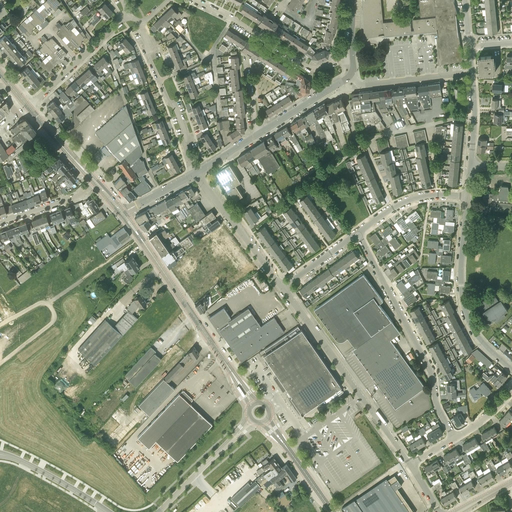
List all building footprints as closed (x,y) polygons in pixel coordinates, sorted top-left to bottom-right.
[(46,0),(46,1),(55,11),(58,9),(56,7),(60,3),(57,0),(46,0)] [(383,21),(381,0),(364,0),(368,36),(384,34),(383,21)] [(419,0),(421,16),(436,15),(436,17),(413,19),(414,31),(437,29),(440,61),(460,59),(456,14),(457,14),(458,14),(453,0),(452,0),(453,0),(451,0),(450,0),(419,0)] [(55,11),(46,1),(43,4),(45,6),(42,9),(47,15),(52,11),(53,13),(55,11)] [(301,7),(291,1),(288,6),(296,12),(299,9),(300,9),(301,7)] [(103,13),(108,8),(104,3),(98,8),(103,13)] [(244,15),(249,8),(244,5),(240,11),(243,12),(242,13),(244,15)] [(47,15),(42,9),(39,12),(35,7),(32,10),(34,12),(43,22),(45,20),(43,19),(47,15)] [(84,16),(89,10),(86,7),(80,12),(84,16)] [(172,7),(167,11),(173,17),(174,16),(177,19),(182,14),(179,11),(177,13),(172,7)] [(113,12),(108,8),(103,13),(107,18),(113,12)] [(249,17),(253,10),(249,8),(244,15),(246,16),(247,15),(249,17)] [(254,20),(259,11),(257,10),(256,12),(253,10),(249,17),(254,20)] [(173,17),(167,11),(163,16),(168,21),(173,17)] [(259,11),(254,20),(258,22),(262,16),(260,15),(261,13),(259,11)] [(43,22),(34,12),(30,15),(27,18),(35,27),(39,23),(41,24),(43,22)] [(272,31),(277,24),(274,21),(267,16),(263,14),(262,16),(258,22),(258,23),(261,26),(268,31),(272,33),(272,31)] [(168,21),(163,16),(158,20),(164,26),(168,21)] [(95,20),(92,23),(94,25),(100,19),(98,17),(95,20)] [(35,27),(27,18),(24,21),(18,27),(23,33),(24,32),(25,33),(27,31),(30,34),(33,32),(31,30),(35,27)] [(77,30),(74,27),(77,24),(73,19),(70,22),(69,21),(65,25),(64,24),(61,26),(71,35),(77,30)] [(384,34),(411,32),(410,19),(383,21),(384,34)] [(164,26),(158,20),(154,24),(159,30),(164,26)] [(278,23),(277,24),(272,31),(277,34),(282,27),(280,25),(281,24),(278,23)] [(71,35),(61,26),(59,28),(61,29),(57,33),(62,39),(65,36),(67,38),(71,35)] [(282,27),(277,34),(281,37),(287,29),(282,27)] [(180,35),(179,32),(175,28),(173,31),(170,28),(168,30),(175,37),(177,39),(177,38),(180,35)] [(287,29),(281,37),(286,40),(290,34),(287,32),(288,30),(287,29)] [(82,31),(80,33),(79,32),(77,30),(71,35),(80,45),(82,43),(80,42),(84,38),(84,37),(85,35),(82,31)] [(175,37),(168,30),(166,32),(168,35),(166,37),(168,39),(175,37)] [(229,39),(233,32),(231,30),(231,31),(228,30),(224,36),(229,39)] [(233,32),(229,39),(233,42),(237,35),(235,34),(236,33),(233,32)] [(290,34),(286,40),(290,43),(296,35),(294,34),(292,36),(290,34)] [(0,46),(0,47),(8,39),(5,35),(0,39),(0,46)] [(71,35),(67,38),(70,41),(66,44),(72,50),(76,46),(77,47),(80,45),(71,35)] [(237,35),(233,42),(236,43),(235,45),(236,46),(242,38),(237,35)] [(296,35),(290,43),(295,46),(299,40),(296,38),(297,36),(296,35)] [(53,52),(56,49),(54,46),(57,43),(52,38),(48,42),(46,40),(44,42),(53,52)] [(120,50),(123,48),(129,43),(125,38),(119,43),(121,45),(118,48),(120,50)] [(242,38),(236,46),(239,48),(240,46),(242,47),(246,41),(242,38)] [(8,39),(0,47),(3,51),(5,50),(12,44),(8,39)] [(246,41),(242,47),(241,49),(244,51),(251,56),(255,58),(256,56),(260,50),(261,49),(258,47),(250,42),(247,40),(246,41)] [(299,40),(295,46),(297,48),(297,49),(299,50),(303,43),(299,40)] [(50,55),(53,52),(44,42),(42,44),(43,46),(39,49),(38,49),(36,51),(40,55),(42,53),(44,55),(47,52),(50,55)] [(323,50),(319,51),(323,60),(327,58),(330,44),(327,43),(322,42),(321,45),(326,46),(325,50),(323,50)] [(133,47),(129,43),(123,48),(127,53),(133,47)] [(303,43),(299,50),(301,51),(302,50),(304,52),(308,46),(303,43)] [(16,48),(12,44),(5,50),(8,54),(16,48)] [(170,52),(177,49),(175,44),(168,47),(170,52)] [(312,58),(315,53),(309,47),(304,54),(312,58)] [(19,52),(16,48),(8,54),(11,58),(12,58),(19,52)] [(53,52),(62,62),(64,60),(63,58),(67,54),(62,48),(59,51),(56,49),(53,52)] [(172,57),(179,55),(177,49),(170,52),(172,57)] [(265,53),(260,50),(256,56),(259,58),(258,60),(260,61),(261,59),(265,53)] [(323,60),(319,51),(315,53),(312,58),(317,62),(323,60)] [(10,59),(14,63),(23,56),(19,52),(12,58),(11,58),(10,59)] [(49,60),(54,66),(58,62),(60,64),(62,62),(53,52),(50,55),(52,57),(49,60)] [(265,53),(261,59),(263,61),(262,63),(264,64),(269,56),(265,53)] [(19,67),(26,60),(23,56),(14,63),(15,65),(16,64),(17,65),(19,67)] [(103,56),(99,61),(104,67),(108,71),(110,74),(113,72),(106,65),(109,62),(103,56)] [(269,56),(264,64),(266,65),(267,63),(270,65),(274,59),(269,56)] [(494,62),(493,56),(478,57),(479,64),(480,74),(495,72),(494,66),(496,66),(495,62),(494,62)] [(138,59),(127,63),(129,68),(131,68),(140,64),(138,59)] [(187,68),(184,61),(184,59),(181,60),(174,63),(176,68),(179,67),(180,70),(187,68)] [(274,59),(270,65),(273,67),(271,69),(273,70),(278,62),(274,59)] [(54,66),(49,60),(45,64),(43,61),(42,62),(39,64),(42,67),(43,66),(49,73),(52,71),(50,69),(54,66)] [(104,67),(99,61),(94,65),(99,71),(100,71),(104,67)] [(278,62),(273,70),(275,71),(276,69),(279,71),(283,65),(278,62)] [(24,75),(33,68),(29,63),(26,65),(27,66),(21,71),(24,75)] [(133,73),(142,70),(140,64),(131,68),(133,73)] [(283,65),(279,71),(284,74),(288,67),(286,65),(285,66),(283,65)] [(288,67),(284,74),(288,77),(292,71),(289,69),(290,68),(288,67)] [(27,79),(34,74),(36,72),(33,68),(24,75),(27,79)] [(89,69),(85,73),(90,79),(91,81),(96,77),(94,75),(95,75),(89,69)] [(134,79),(144,75),(142,70),(133,73),(132,73),(134,79)] [(183,76),(185,82),(195,78),(203,74),(205,74),(204,71),(196,74),(195,75),(194,72),(183,76)] [(205,74),(203,74),(205,80),(212,77),(212,75),(211,71),(205,74)] [(296,86),(300,86),(301,86),(305,85),(305,90),(309,90),(309,80),(294,71),(290,76),(296,79),(296,86)] [(90,79),(85,73),(80,77),(85,83),(90,79)] [(31,83),(37,78),(34,74),(27,79),(31,83)] [(40,75),(37,78),(31,83),(34,87),(40,82),(41,84),(44,82),(45,81),(40,75)] [(134,79),(136,84),(139,82),(139,83),(146,80),(144,75),(134,79)] [(85,83),(80,77),(75,81),(81,87),(85,83)] [(187,87),(197,83),(195,78),(185,82),(187,87)] [(511,84),(511,80),(503,80),(503,84),(493,84),(493,91),(504,91),(504,84),(511,84)] [(81,87),(75,81),(71,85),(76,91),(81,87)] [(189,92),(196,89),(199,88),(197,83),(187,87),(189,92)] [(202,87),(199,88),(196,89),(189,92),(191,98),(198,95),(197,92),(205,89),(206,90),(212,87),(211,83),(210,84),(206,85),(202,87)] [(440,83),(428,84),(430,98),(441,96),(440,83)] [(428,84),(418,85),(416,86),(418,98),(421,98),(421,99),(424,107),(431,106),(430,98),(428,84)] [(76,96),(78,94),(76,91),(71,85),(66,89),(67,90),(65,92),(68,95),(70,93),(71,95),(74,93),(76,96)] [(292,85),(287,89),(291,96),(296,93),(292,85)] [(301,86),(300,86),(300,90),(301,92),(297,94),(300,98),(309,91),(309,90),(305,90),(305,85),(301,86)] [(404,87),(406,103),(409,109),(419,108),(418,98),(416,86),(404,87)] [(406,103),(404,87),(398,88),(400,106),(404,113),(405,115),(407,113),(405,107),(404,108),(403,106),(403,103),(406,103)] [(400,106),(398,88),(392,89),(393,103),(396,103),(397,107),(398,107),(401,114),(404,113),(400,106)] [(140,93),(142,99),(149,96),(147,90),(140,93)] [(379,90),(380,108),(379,108),(381,112),(388,111),(387,108),(386,108),(386,107),(385,90),(379,90)] [(373,100),(373,91),(359,93),(360,102),(361,112),(363,120),(366,131),(375,125),(379,131),(385,127),(381,121),(381,120),(375,111),(371,111),(371,102),(374,102),(373,100)] [(72,102),(70,99),(63,92),(59,95),(66,103),(70,107),(74,104),(72,102)] [(287,97),(284,98),(288,104),(292,101),(287,93),(285,95),(287,97)] [(360,102),(359,93),(352,93),(353,99),(349,100),(354,121),(363,120),(361,112),(360,102)] [(288,104),(284,98),(281,100),(280,98),(278,99),(283,107),(288,104)] [(283,107),(278,99),(276,100),(277,102),(275,104),(279,110),(283,107)] [(333,101),(338,112),(340,119),(340,120),(342,130),(349,127),(347,122),(348,121),(343,109),(346,108),(342,100),(340,102),(339,99),(333,101)] [(499,108),(499,111),(504,111),(505,108),(501,108),(501,106),(501,100),(498,100),(498,99),(492,99),(492,107),(499,108)] [(0,119),(6,114),(9,110),(7,103),(7,102),(6,101),(0,105),(0,119)] [(51,112),(57,106),(53,101),(46,106),(51,112)] [(332,124),(340,120),(338,112),(333,101),(326,105),(332,124)] [(335,131),(332,124),(326,105),(325,102),(319,106),(325,118),(323,118),(326,126),(328,125),(330,130),(332,133),(335,131)] [(57,106),(51,112),(55,117),(67,107),(69,109),(70,107),(66,103),(60,109),(57,106)] [(76,106),(74,104),(70,107),(69,109),(67,107),(55,117),(59,122),(65,117),(66,118),(73,114),(72,114),(72,113),(71,111),(76,106)] [(279,110),(275,104),(272,106),(271,104),(269,105),(274,113),(279,110)] [(106,145),(132,122),(126,105),(95,133),(106,145)] [(192,107),(194,113),(201,110),(199,105),(192,107)] [(274,113),(269,105),(267,106),(268,108),(265,110),(269,116),(274,113)] [(153,106),(146,109),(149,114),(155,112),(153,106)] [(314,109),(326,135),(327,135),(329,141),(333,138),(329,130),(330,130),(328,125),(326,126),(323,118),(325,118),(319,106),(314,109)] [(314,109),(305,115),(310,123),(311,122),(313,125),(315,124),(322,138),(327,135),(326,135),(314,109)] [(511,111),(504,111),(499,111),(499,114),(495,114),(494,122),(504,123),(505,115),(511,115),(511,116),(511,115),(511,111)] [(203,115),(196,118),(198,123),(207,120),(205,114),(203,115)] [(304,128),(303,127),(307,125),(310,123),(305,115),(297,120),(306,139),(307,139),(308,141),(314,138),(311,134),(308,136),(308,135),(308,134),(305,127),(304,128)] [(21,128),(28,122),(25,118),(18,122),(16,124),(9,130),(13,135),(21,128)] [(155,123),(151,124),(153,129),(157,128),(164,125),(162,120),(155,123)] [(207,120),(198,123),(200,129),(209,125),(207,120)] [(307,139),(306,139),(297,120),(291,123),(297,134),(299,132),(303,141),(307,139)] [(23,135),(32,127),(28,122),(21,128),(22,130),(21,130),(21,131),(12,139),(14,142),(23,135)] [(120,161),(140,144),(138,140),(132,122),(106,145),(101,149),(108,156),(111,153),(110,153),(112,151),(120,161)] [(245,126),(244,127),(237,128),(237,129),(227,135),(231,142),(242,136),(240,133),(243,131),(244,133),(246,132),(245,126)] [(287,126),(281,130),(285,136),(288,134),(290,137),(293,141),(294,140),(296,144),(299,143),(296,137),(293,133),(292,134),(287,127),(287,126)] [(32,127),(23,135),(25,138),(27,136),(29,138),(36,132),(32,127)] [(287,139),(285,136),(281,130),(274,134),(278,139),(280,143),(287,139)] [(203,142),(210,138),(206,133),(200,137),(203,142)] [(168,136),(161,138),(163,144),(170,141),(168,136)] [(282,146),(280,143),(278,139),(275,141),(272,136),(266,139),(273,150),(278,147),(279,148),(282,146)] [(206,147),(213,143),(210,138),(203,142),(206,147)] [(478,138),(478,145),(493,147),(494,143),(490,143),(486,143),(487,139),(478,138)] [(252,148),(257,156),(265,168),(268,173),(280,166),(272,152),(265,140),(252,148)] [(0,160),(8,155),(5,150),(0,142),(0,160)] [(213,143),(206,147),(210,151),(216,147),(213,143)] [(12,144),(5,150),(8,155),(15,148),(12,144)] [(143,154),(140,144),(120,161),(121,162),(119,164),(126,174),(131,169),(129,166),(139,157),(143,154)] [(257,156),(252,148),(245,153),(256,170),(259,169),(256,164),(252,159),(257,156)] [(258,174),(256,170),(245,153),(238,157),(243,165),(246,163),(254,176),(258,174)] [(168,163),(174,159),(171,154),(165,157),(168,163)] [(356,158),(359,164),(367,160),(365,154),(356,158)] [(54,167),(56,169),(64,163),(59,157),(44,170),(47,173),(54,167)] [(122,186),(130,181),(137,177),(134,173),(136,171),(136,173),(146,167),(143,160),(142,161),(139,157),(129,166),(131,169),(126,174),(122,178),(120,176),(114,183),(117,187),(117,188),(118,187),(119,188),(122,186)] [(171,167),(177,164),(174,159),(168,163),(171,167)] [(367,160),(359,164),(361,169),(370,165),(367,160)] [(64,163),(56,169),(54,171),(57,173),(51,178),(54,181),(61,174),(68,168),(66,166),(64,163)] [(177,164),(171,167),(173,172),(180,169),(177,164)] [(228,190),(228,189),(236,185),(241,182),(230,164),(217,173),(228,190)] [(12,177),(11,174),(14,173),(12,165),(8,166),(8,165),(5,166),(9,178),(12,177)] [(370,165),(361,169),(364,175),(372,171),(370,165)] [(139,177),(142,175),(148,172),(146,167),(136,173),(139,177)] [(37,174),(39,176),(43,180),(46,178),(42,173),(43,172),(40,168),(35,172),(37,174)] [(68,168),(61,174),(63,176),(56,182),(58,185),(72,173),(68,168)] [(372,171),(364,175),(366,180),(375,176),(372,171)] [(72,173),(58,185),(56,187),(57,189),(59,194),(62,193),(60,189),(66,184),(68,186),(77,178),(72,173)] [(135,187),(141,194),(150,190),(147,184),(148,184),(147,183),(143,179),(144,178),(142,175),(139,177),(138,177),(141,181),(135,187)] [(375,176),(366,180),(369,186),(377,182),(375,176)] [(125,196),(131,190),(135,187),(130,181),(122,186),(119,188),(118,188),(125,196)] [(377,182),(369,186),(371,191),(380,187),(377,182)] [(232,195),(239,190),(236,185),(228,189),(232,195)] [(31,191),(35,203),(41,201),(38,194),(35,195),(32,186),(29,187),(31,191)] [(184,190),(189,197),(193,194),(195,196),(199,193),(194,187),(192,188),(191,186),(184,190)] [(511,195),(510,195),(508,186),(501,186),(498,194),(487,193),(486,196),(484,196),(482,211),(491,212),(491,208),(493,208),(493,210),(511,211),(511,195)] [(141,194),(135,187),(131,190),(137,197),(141,194)] [(380,187),(371,191),(373,197),(382,193),(380,187)] [(137,197),(131,190),(125,196),(129,201),(132,198),(133,199),(137,197)] [(189,197),(184,190),(178,193),(188,209),(194,205),(192,203),(190,205),(186,200),(189,198),(189,197)] [(243,196),(239,190),(232,195),(235,200),(243,196)] [(16,198),(17,200),(21,209),(28,206),(25,199),(20,201),(19,197),(17,191),(14,192),(16,198)] [(25,199),(28,206),(35,203),(31,191),(27,193),(26,192),(23,193),(25,197),(25,199)] [(48,199),(45,191),(39,193),(42,201),(48,199)] [(11,205),(13,212),(21,209),(17,200),(13,201),(10,193),(7,194),(9,200),(11,205)] [(190,212),(188,209),(178,193),(172,197),(184,217),(188,214),(190,212)] [(382,193),(373,197),(376,202),(385,199),(382,193)] [(300,200),(304,205),(311,200),(307,195),(300,200)] [(184,217),(172,197),(165,200),(168,208),(171,212),(175,217),(179,222),(185,218),(184,217)] [(70,206),(72,211),(81,208),(83,210),(87,207),(89,211),(85,214),(87,216),(99,208),(93,198),(90,200),(89,199),(86,201),(86,202),(83,205),(81,202),(70,206)] [(168,208),(165,200),(136,216),(135,218),(139,223),(168,208)] [(311,200),(304,205),(307,210),(314,205),(311,200)] [(194,205),(188,209),(190,212),(196,221),(199,219),(205,215),(197,203),(194,205)] [(11,205),(5,208),(8,214),(13,212),(11,205)] [(314,205),(307,210),(311,215),(318,210),(314,205)] [(71,218),(74,222),(77,220),(73,215),(72,211),(70,206),(68,207),(67,207),(66,208),(65,208),(68,217),(71,216),(72,217),(71,218)] [(283,213),(287,218),(294,212),(291,207),(283,213)] [(171,212),(168,208),(139,223),(143,229),(167,213),(168,214),(171,212)] [(248,218),(255,213),(251,208),(244,212),(248,218)] [(55,212),(59,221),(65,219),(66,223),(69,222),(64,209),(61,210),(55,212)] [(442,221),(446,221),(446,219),(449,219),(453,220),(454,210),(447,209),(446,218),(443,218),(442,221)] [(101,210),(89,218),(95,226),(106,218),(102,214),(103,213),(101,210)] [(318,210),(311,215),(314,220),(322,215),(318,210)] [(410,223),(412,225),(414,228),(416,226),(414,224),(413,221),(420,216),(416,210),(407,216),(410,220),(412,222),(410,223)] [(442,221),(443,218),(441,218),(442,212),(442,211),(431,210),(430,217),(437,217),(437,222),(439,222),(439,220),(442,221)] [(205,215),(199,219),(203,225),(210,220),(216,216),(212,211),(205,215)] [(59,222),(59,221),(55,212),(50,214),(53,223),(56,222),(56,223),(59,222)] [(294,212),(287,218),(291,222),(298,217),(294,212)] [(252,224),(255,221),(259,219),(255,213),(248,218),(252,224)] [(260,222),(268,216),(266,213),(261,217),(259,219),(260,222)] [(41,217),(45,226),(49,225),(46,215),(41,217)] [(322,215),(314,220),(318,225),(325,219),(322,215)] [(298,217),(291,222),(294,227),(302,222),(298,217)] [(410,220),(406,223),(402,217),(396,222),(403,230),(403,229),(408,226),(409,227),(412,225),(410,223),(412,222),(410,220)] [(40,228),(37,218),(32,220),(35,230),(40,228)] [(210,220),(203,225),(202,226),(204,230),(209,227),(212,231),(221,224),(217,219),(211,223),(210,220)] [(325,219),(318,225),(321,229),(329,224),(325,219)] [(442,224),(442,221),(439,220),(439,222),(437,222),(432,222),(431,232),(438,232),(439,224),(442,224)] [(442,221),(442,224),(444,224),(443,231),(454,232),(454,225),(445,224),(446,221),(442,221)] [(302,222),(294,227),(298,232),(305,227),(302,222)] [(26,223),(19,225),(22,233),(25,232),(27,237),(29,236),(28,231),(32,229),(29,223),(26,224),(26,223)] [(329,224),(321,229),(325,234),(332,229),(329,224)] [(22,233),(19,225),(12,228),(17,240),(19,243),(21,244),(23,242),(20,239),(19,234),(22,233)] [(383,238),(385,241),(388,239),(386,236),(393,231),(389,225),(381,232),(385,237),(383,238)] [(412,225),(409,227),(410,228),(411,230),(404,235),(408,241),(418,234),(417,232),(417,231),(416,230),(418,229),(416,226),(414,228),(412,225)] [(261,236),(268,231),(264,226),(257,231),(261,236)] [(305,227),(298,232),(301,237),(309,231),(305,227)] [(17,240),(12,228),(5,230),(8,238),(13,237),(14,241),(17,245),(19,243),(17,240)] [(130,236),(124,228),(110,237),(117,246),(130,236)] [(332,229),(325,234),(329,239),(336,234),(332,229)] [(8,238),(5,230),(0,232),(0,234),(2,241),(8,238)] [(149,237),(153,243),(167,233),(165,230),(158,235),(156,232),(149,237)] [(264,241),(272,236),(268,231),(261,236),(264,241)] [(309,231),(301,237),(305,242),(312,236),(309,231)] [(167,233),(153,243),(155,246),(162,241),(170,235),(168,232),(167,233)] [(385,241),(383,238),(381,240),(375,233),(370,237),(376,245),(377,244),(381,241),(383,243),(385,241)] [(100,246),(106,241),(107,242),(109,240),(108,239),(110,237),(108,234),(97,242),(100,246)] [(195,242),(190,235),(187,237),(193,244),(195,242)] [(164,244),(157,249),(161,255),(179,243),(179,242),(175,236),(174,237),(170,240),(172,243),(166,247),(164,244)] [(268,246),(275,241),(272,236),(264,241),(268,246)] [(312,236),(305,242),(308,247),(316,241),(312,236)] [(187,237),(179,242),(182,246),(173,253),(172,251),(163,257),(166,262),(180,253),(193,244),(187,237)] [(385,241),(387,243),(390,242),(395,249),(401,245),(395,237),(389,241),(388,239),(385,241)] [(439,251),(443,252),(443,250),(450,250),(451,240),(444,239),(443,248),(440,248),(439,251)] [(436,251),(439,251),(440,248),(438,248),(439,241),(428,240),(427,247),(437,248),(436,251)] [(162,241),(155,246),(157,249),(164,244),(162,241)] [(271,251),(279,246),(275,241),(268,246),(271,251)] [(316,241),(308,247),(312,252),(320,246),(316,241)] [(377,244),(380,248),(377,251),(381,256),(390,250),(385,245),(387,243),(385,241),(383,243),(381,241),(377,244)] [(9,249),(6,245),(4,243),(2,244),(4,247),(9,253),(11,251),(9,249)] [(275,256),(282,250),(279,246),(271,251),(275,256)] [(414,249),(408,253),(413,261),(414,262),(416,260),(415,260),(419,257),(419,256),(414,249)] [(278,261),(286,255),(282,250),(275,256),(278,261)] [(359,257),(356,253),(354,250),(348,254),(354,261),(359,257)] [(439,251),(436,251),(436,253),(429,252),(428,263),(435,263),(436,254),(439,254),(439,251)] [(439,251),(439,254),(441,255),(440,262),(451,263),(452,256),(442,255),(443,252),(439,251)] [(166,262),(169,267),(183,257),(180,253),(166,262)] [(408,266),(411,264),(410,263),(413,261),(408,253),(401,258),(407,266),(408,266)] [(354,261),(348,254),(344,257),(349,264),(354,261)] [(282,266),(289,260),(286,255),(278,261),(282,266)] [(124,271),(137,262),(132,256),(125,261),(123,258),(115,264),(117,267),(116,267),(119,270),(122,268),(124,271)] [(349,264),(344,257),(339,261),(344,268),(349,264)] [(401,271),(404,269),(404,268),(407,266),(401,258),(395,263),(401,270),(401,271)] [(289,260),(282,266),(286,271),(293,265),(289,260)] [(344,268),(339,261),(334,264),(339,272),(344,268)] [(137,262),(124,271),(128,276),(140,267),(137,262)] [(394,274),(395,276),(398,273),(398,272),(401,270),(395,263),(390,267),(387,268),(384,271),(387,275),(392,272),(394,274)] [(339,272),(334,264),(329,268),(334,275),(339,272)] [(334,275),(329,268),(324,271),(330,279),(334,275)] [(410,286),(411,289),(414,292),(414,291),(416,289),(413,284),(422,277),(418,270),(415,271),(415,270),(414,271),(415,273),(407,279),(411,285),(410,286)] [(439,282),(439,279),(437,278),(437,275),(438,271),(427,270),(426,277),(435,278),(435,281),(439,282)] [(437,278),(439,279),(439,282),(442,282),(442,281),(445,281),(449,281),(450,271),(443,270),(442,277),(441,277),(441,276),(437,275),(437,278)] [(330,279),(324,271),(319,275),(325,282),(330,279)] [(390,338),(399,331),(379,303),(383,300),(364,274),(314,310),(324,323),(336,339),(337,340),(338,341),(339,341),(340,341),(341,342),(343,341),(344,341),(350,336),(358,346),(353,350),(396,408),(425,387),(406,360),(403,355),(402,356),(390,338)] [(128,284),(133,277),(130,275),(128,278),(127,277),(124,280),(128,284)] [(259,277),(257,275),(255,276),(264,289),(268,285),(261,275),(259,277)] [(325,282),(319,275),(315,278),(320,286),(322,288),(326,284),(325,282)] [(320,286),(315,278),(310,282),(315,289),(320,286)] [(409,290),(411,289),(410,286),(407,288),(402,281),(396,285),(402,293),(403,293),(408,289),(409,290)] [(439,282),(435,281),(435,283),(428,282),(427,293),(434,294),(435,285),(438,285),(439,282)] [(442,282),(439,282),(438,285),(440,286),(439,292),(450,293),(451,286),(443,285),(444,285),(444,284),(445,281),(442,281),(442,282)] [(315,289),(310,282),(305,286),(310,293),(315,289)] [(310,293),(305,286),(300,289),(305,297),(310,293)] [(411,289),(409,290),(408,289),(403,293),(406,297),(404,299),(408,305),(412,302),(413,303),(418,299),(414,294),(414,295),(412,293),(414,292),(411,289)] [(0,310),(2,314),(8,311),(4,304),(6,303),(7,303),(2,294),(0,295),(0,310)] [(200,299),(194,303),(200,312),(201,312),(207,308),(207,307),(207,296),(205,294),(204,295),(202,296),(203,297),(200,299)] [(498,301),(494,294),(491,296),(483,301),(480,303),(485,310),(483,312),(490,322),(494,319),(496,323),(506,316),(504,313),(508,310),(501,300),(498,301)] [(132,313),(138,306),(140,308),(147,303),(141,295),(138,297),(137,296),(134,298),(135,299),(134,300),(131,302),(132,304),(127,309),(129,310),(132,313)] [(440,304),(443,310),(451,306),(448,300),(440,304)] [(451,306),(443,310),(446,315),(452,312),(454,311),(451,306)] [(231,347),(232,346),(261,326),(248,307),(230,320),(229,318),(230,317),(223,307),(209,317),(216,327),(217,327),(231,347)] [(413,316),(421,312),(418,307),(410,311),(413,316)] [(95,365),(137,318),(132,313),(129,310),(113,327),(105,319),(78,349),(95,365)] [(416,322),(424,317),(421,312),(413,316),(416,322)] [(452,312),(446,315),(444,316),(447,322),(455,317),(452,312)] [(261,326),(232,346),(241,359),(258,348),(259,349),(284,332),(274,317),(261,326)] [(419,327),(427,323),(424,317),(416,322),(419,327)] [(455,317),(447,322),(450,327),(458,323),(455,317)] [(422,332),(430,328),(427,323),(419,327),(422,332)] [(458,323),(450,327),(453,332),(461,328),(458,323)] [(288,391),(326,364),(301,329),(300,329),(298,326),(263,350),(266,353),(263,355),(280,380),(279,381),(281,385),(283,384),(288,391)] [(424,337),(432,333),(430,328),(422,332),(424,337)] [(461,328),(453,332),(456,338),(464,333),(461,328)] [(432,333),(424,337),(427,343),(435,339),(432,333)] [(464,333),(456,338),(458,343),(467,339),(464,333)] [(467,339),(458,343),(461,348),(469,344),(467,339)] [(432,352),(440,348),(437,342),(429,346),(432,352)] [(469,344),(461,348),(464,354),(472,350),(469,344)] [(191,356),(194,359),(199,354),(194,346),(138,405),(150,415),(175,389),(168,382),(184,365),(185,364),(185,363),(187,361),(188,361),(189,359),(189,358),(191,356)] [(136,386),(161,359),(154,353),(156,351),(151,347),(124,376),(136,386)] [(435,357),(443,353),(440,348),(432,352),(435,357)] [(511,356),(506,351),(503,354),(511,361),(511,356)] [(437,362),(446,358),(443,353),(435,357),(437,362)] [(475,357),(472,354),(466,360),(469,364),(475,357)] [(440,368),(448,363),(446,358),(437,362),(440,368)] [(443,373),(451,369),(448,363),(440,368),(443,373)] [(341,386),(326,364),(288,391),(291,396),(290,397),(302,414),(339,388),(341,392),(338,395),(343,391),(340,387),(341,386)] [(495,374),(503,381),(507,376),(495,365),(493,367),(498,371),(496,373),(495,374)] [(451,369),(443,373),(446,379),(454,374),(451,369)] [(488,381),(490,378),(488,376),(484,372),(481,375),(488,381)] [(495,374),(494,373),(490,378),(491,379),(499,386),(503,381),(495,374)] [(448,390),(456,390),(456,383),(459,383),(459,382),(459,379),(450,380),(450,384),(447,384),(448,390)] [(491,391),(484,383),(479,387),(480,388),(476,390),(473,387),(469,389),(471,393),(475,399),(482,394),(483,392),(486,395),(491,391)] [(457,394),(456,390),(448,390),(449,400),(454,400),(454,402),(457,401),(457,396),(466,395),(465,389),(463,389),(463,393),(457,394)] [(161,445),(195,409),(190,403),(192,400),(192,399),(184,391),(182,391),(180,394),(179,393),(138,437),(149,448),(156,440),(161,445)] [(212,424),(195,409),(161,445),(177,461),(212,424)] [(462,422),(465,420),(461,412),(454,416),(458,424),(462,422)] [(509,421),(504,416),(499,421),(505,426),(509,421)] [(433,431),(437,437),(443,433),(439,427),(440,426),(438,423),(431,427),(433,431)] [(488,430),(492,437),(498,433),(494,427),(488,430)] [(492,437),(488,430),(482,434),(486,440),(492,437)] [(437,437),(433,431),(427,434),(431,440),(437,437)] [(416,441),(419,447),(426,444),(422,437),(416,441)] [(419,447),(416,441),(414,438),(408,441),(414,451),(419,447)] [(469,441),(473,448),(479,444),(475,438),(469,441)] [(473,448),(469,441),(463,445),(467,451),(473,448)] [(450,452),(455,462),(456,463),(463,459),(467,465),(469,464),(464,454),(462,454),(460,455),(456,449),(450,452)] [(445,465),(448,471),(449,473),(452,471),(451,470),(452,469),(450,465),(455,462),(450,452),(444,456),(447,462),(444,464),(445,465)] [(274,458),(270,461),(265,464),(262,467),(256,471),(259,474),(264,470),(266,472),(268,470),(268,471),(278,463),(278,462),(277,461),(276,460),(274,458)] [(431,463),(435,470),(441,466),(437,460),(431,463)] [(495,466),(496,468),(497,468),(500,474),(506,471),(503,464),(501,461),(494,465),(495,466)] [(511,466),(509,461),(503,464),(506,471),(511,467),(511,466)] [(255,480),(260,486),(266,481),(269,478),(270,478),(282,468),(278,463),(268,471),(268,470),(266,472),(255,480)] [(435,470),(431,463),(425,467),(428,473),(431,472),(432,474),(433,474),(436,473),(435,470)] [(282,468),(270,478),(273,481),(280,489),(284,486),(278,480),(286,473),(291,481),(296,478),(286,464),(282,468)] [(494,478),(493,475),(490,471),(484,475),(488,481),(494,478)] [(488,481),(484,475),(483,472),(476,476),(478,479),(478,478),(482,485),(488,481)] [(414,511),(398,488),(402,485),(395,475),(388,479),(387,478),(355,499),(342,508),(344,511),(414,511)] [(465,484),(469,490),(475,487),(471,480),(465,484)] [(256,490),(250,484),(248,482),(231,498),(239,506),(256,490)] [(469,490),(465,484),(459,487),(463,494),(469,490)] [(446,492),(447,494),(451,501),(457,497),(453,491),(454,490),(453,489),(452,488),(446,492)] [(451,501),(447,494),(446,492),(444,490),(441,492),(444,496),(441,498),(445,504),(451,501)]
